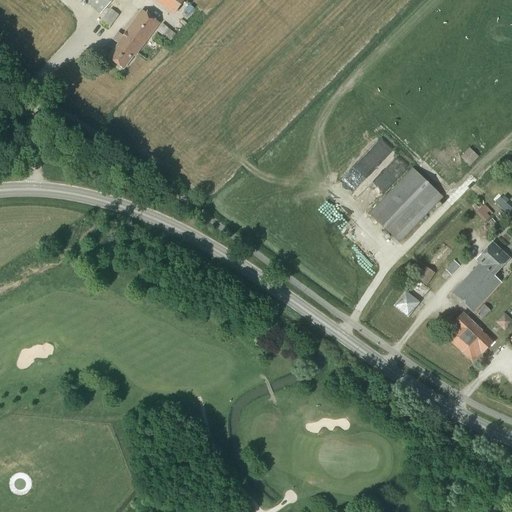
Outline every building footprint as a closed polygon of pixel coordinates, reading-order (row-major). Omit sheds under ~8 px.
[(83,0),(100,15),(113,0),(83,0)] [(185,0),(152,0),(174,16),(185,0)] [(109,29),(118,16),(110,10),(101,23),(109,29)] [(135,57),(161,25),(143,12),(124,37),(119,34),(114,41),(119,45),(108,58),(124,70),(134,56),(135,57)] [(175,35),(162,24),(157,31),(162,36),(164,35),(171,40),(175,35)] [(468,149),(460,158),(469,167),(478,158),(468,149)] [(443,198),(435,190),(413,169),(369,215),(399,243),(443,198)] [(475,214),(483,223),(493,214),(484,205),(475,214)] [(452,294),(474,314),(501,284),(492,276),(508,259),(491,244),(476,261),(479,264),(452,294)] [(450,276),(458,267),(453,262),(445,272),(450,276)] [(426,286),(434,275),(425,268),(417,280),(426,286)] [(393,308),(408,319),(419,304),(405,293),(393,308)] [(476,314),(482,320),(490,311),(484,305),(476,314)] [(504,332),(511,323),(511,320),(504,313),(495,322),(504,332)] [(463,314),(443,336),(472,364),(481,354),(481,355),(493,342),(463,314)]
